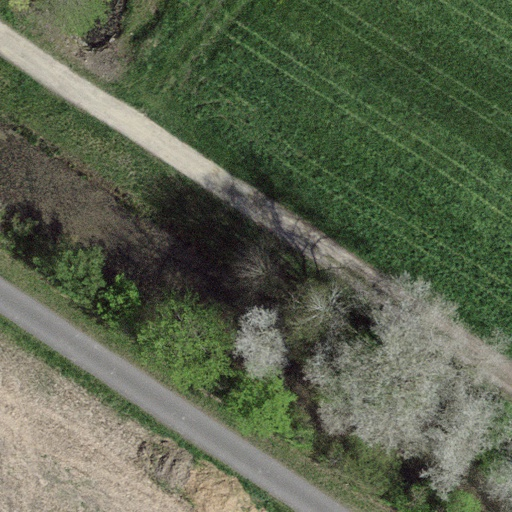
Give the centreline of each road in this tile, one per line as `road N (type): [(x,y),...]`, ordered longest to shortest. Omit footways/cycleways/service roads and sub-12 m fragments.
road 1 (track): [(0,34),(511,384)]
road 2 (track): [(0,318),(309,511)]
